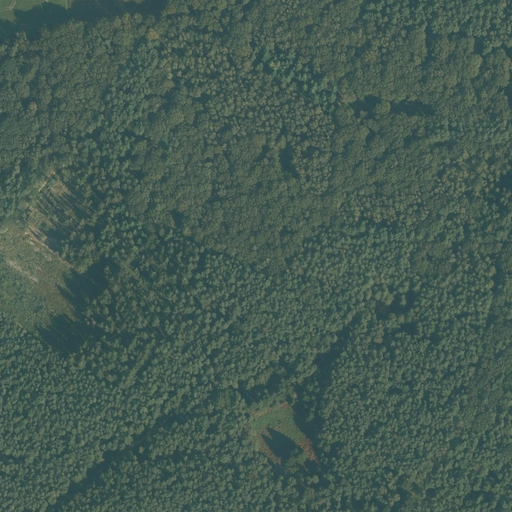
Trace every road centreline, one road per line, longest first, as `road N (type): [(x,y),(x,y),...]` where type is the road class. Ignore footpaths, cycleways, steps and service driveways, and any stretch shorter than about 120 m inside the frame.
road 1 (track): [(275,282),(322,222),(354,0)]
road 2 (track): [(442,455),(486,342),(511,192)]
road 3 (track): [(69,153),(161,14)]
road 4 (track): [(172,413),(275,282)]
road 5 (track): [(42,511),(172,413)]
road 6 (track): [(161,14),(0,36)]
